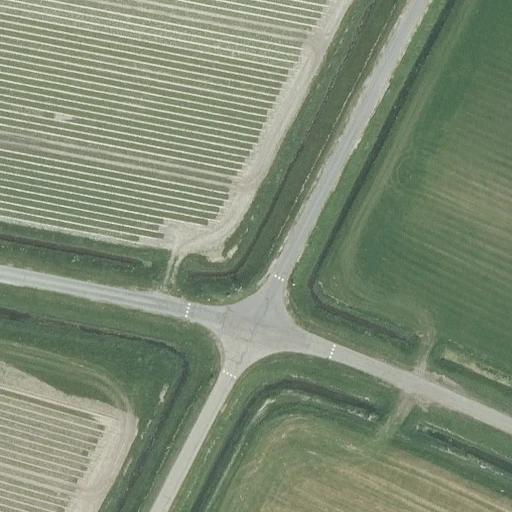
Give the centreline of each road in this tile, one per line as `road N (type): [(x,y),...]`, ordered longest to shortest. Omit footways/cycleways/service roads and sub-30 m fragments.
road 1 (unclassified): [(253,327),(419,0)]
road 2 (tertiary): [(253,327),(511,426)]
road 3 (tertiary): [(253,327),(0,273)]
road 4 (unclassified): [(157,511),(253,327)]
